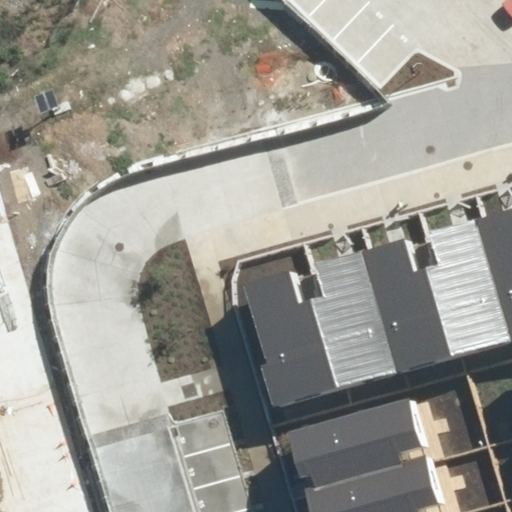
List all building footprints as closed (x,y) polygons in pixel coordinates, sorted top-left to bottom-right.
[(511,223),(497,228),(511,282),(511,223)] [(511,282),(497,228),(439,243),(471,362),(511,351),(511,282)] [(77,511),(0,237),(0,511),(77,511)] [(439,243),(381,259),(413,378),(471,362),(439,243)] [(381,259),(323,274),(355,393),(413,378),(381,259)] [(323,274),(265,290),(297,408),(355,393),(323,274)] [(312,441),(328,498),(449,465),(433,408),(312,441)] [(328,498),(331,511),(461,511),(449,465),(328,498)]
